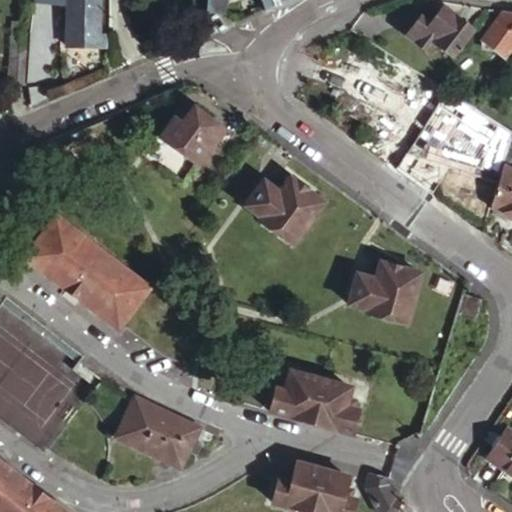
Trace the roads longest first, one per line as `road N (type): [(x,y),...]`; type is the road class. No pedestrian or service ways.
road 1 (residential): [(259,67),(275,107),(511,278)]
road 2 (residential): [(0,145),(166,71),(259,67)]
road 3 (residential): [(511,343),(433,474),(460,511)]
